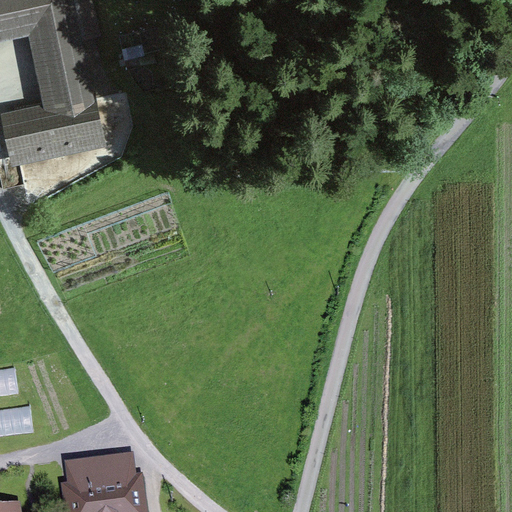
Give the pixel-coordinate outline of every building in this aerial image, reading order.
[(124,144),(94,0),(0,0),(0,50),(31,45),(44,109),(3,118),(13,166),(124,144)] [(156,112),(167,149),(189,143),(178,105),(156,112)] [(0,392),(20,390),(16,364),(0,366),(0,392)] [(32,406),(0,408),(0,435),(34,433),(32,406)] [(145,511),(137,456),(68,467),(74,511),(145,511)]
